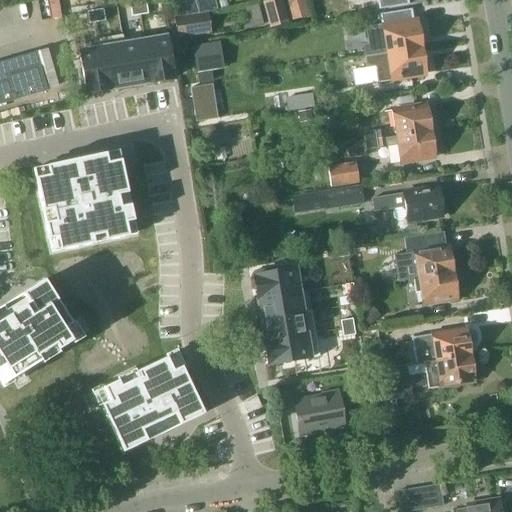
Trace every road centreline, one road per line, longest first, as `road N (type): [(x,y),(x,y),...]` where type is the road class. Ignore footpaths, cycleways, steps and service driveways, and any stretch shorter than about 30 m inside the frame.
road 1 (residential): [(0,161),(166,124),(189,225),(191,329),(237,428),(249,484)]
road 2 (residential): [(380,464),(511,443)]
road 3 (residential): [(249,484),(380,464)]
road 4 (residential): [(237,486),(112,511)]
